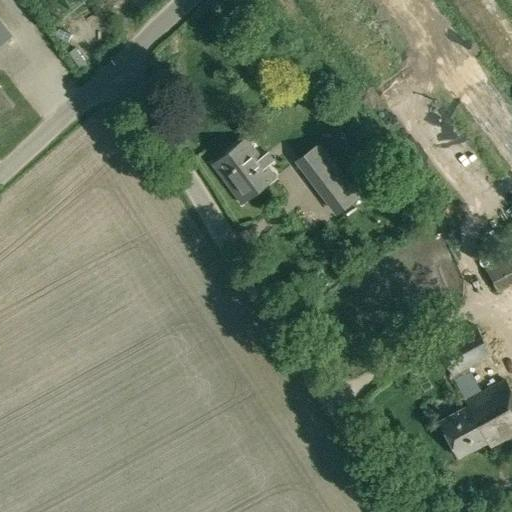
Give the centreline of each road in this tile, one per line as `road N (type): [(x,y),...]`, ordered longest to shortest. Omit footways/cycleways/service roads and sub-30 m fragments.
road 1 (unclassified): [(408,511),(116,67)]
road 2 (unknown): [(335,396),(508,298),(511,305)]
road 3 (unclassified): [(0,176),(116,67)]
